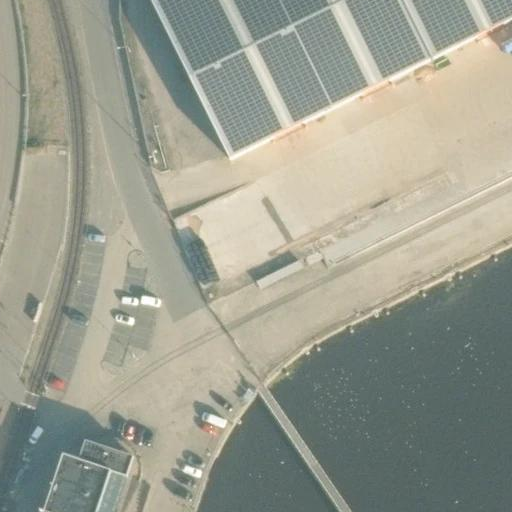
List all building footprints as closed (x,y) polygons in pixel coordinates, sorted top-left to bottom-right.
[(511,21),(511,0),(155,0),(151,2),(230,162),(511,21)] [(417,180),(394,189),(406,216),(479,184),(466,155),(442,166),(439,159),(413,170),(417,180)] [(354,241),(403,221),(384,173),(358,183),(366,204),(342,213),(354,241)] [(339,226),(318,236),(323,246),(344,236),(339,226)] [(223,285),(298,255),(291,236),(215,265),(223,285)] [(127,479),(133,456),(84,440),(79,456),(63,451),(42,511),(97,511),(110,474),(127,479)] [(127,479),(110,474),(97,511),(115,511),(120,501),(127,479)]
